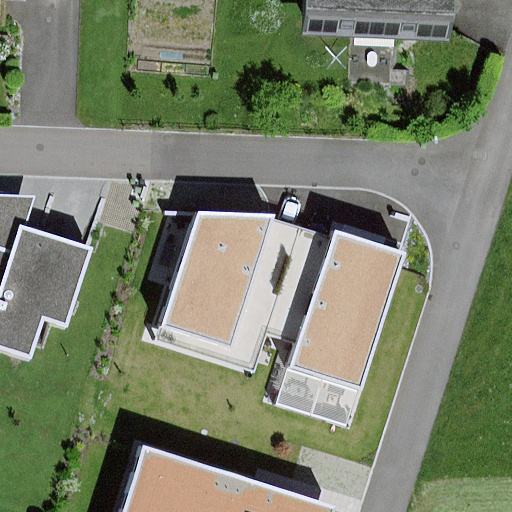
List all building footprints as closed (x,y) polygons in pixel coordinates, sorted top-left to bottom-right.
[(440,0),(301,0),(301,8),(439,17),(440,0)] [(0,196),(0,249),(8,252),(16,224),(25,197),(0,196)] [(8,252),(0,249),(0,348),(26,357),(38,320),(62,328),(88,247),(16,224),(8,252)] [(222,366),(262,234),(172,233),(140,349),(222,366)] [(350,403),(388,261),(310,241),(275,385),(350,403)] [(321,511),(322,508),(142,455),(122,511),(321,511)]
